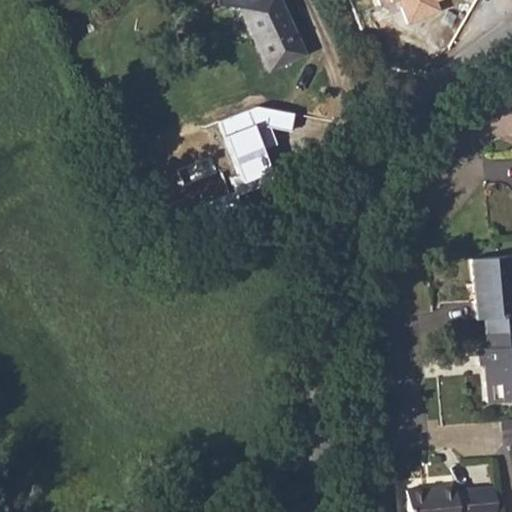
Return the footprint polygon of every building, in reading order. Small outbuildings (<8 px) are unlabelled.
[(284,0),(247,0),(242,2),(271,67),(308,51),(284,0)] [(379,0),(381,3),(390,0),(399,0),(408,22),(442,8),(438,0),(379,0)] [(264,179),(276,175),(267,150),(279,145),(273,128),(293,132),(296,112),(258,106),(218,121),(237,173),(229,176),(238,200),(268,189),(264,179)] [(472,319),(479,319),(511,316),(511,315),(511,284),(510,258),(466,262),(472,319)] [(511,326),(511,316),(479,319),(481,334),(511,331),(511,326)] [(511,331),(481,334),(482,348),(511,345),(511,331)] [(511,345),(482,348),(475,349),(475,365),(482,366),(484,380),(481,381),(483,403),(511,399),(511,345)] [(452,485),(404,490),(405,511),(470,511),(468,489),(452,490),(452,485)] [(495,511),(493,486),(468,489),(470,511),(495,511)]
